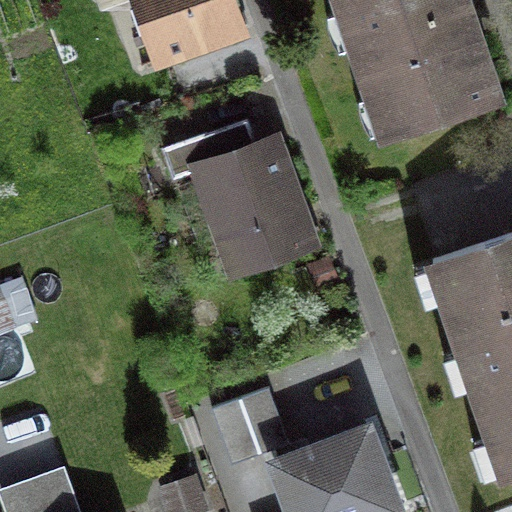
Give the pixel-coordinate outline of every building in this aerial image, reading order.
[(232,0),(124,0),(153,83),(250,50),(232,0)] [(452,0),(340,0),(384,139),(486,107),(452,0)] [(280,138),(185,172),(225,284),(320,250),(280,138)] [(511,209),(433,239),(511,457),(511,456),(511,209)] [(0,295),(0,326),(10,322),(0,295)] [(366,408),(260,451),(284,511),(387,511),(404,505),(366,408)] [(4,467),(19,511),(88,511),(65,446),(4,467)] [(196,459),(164,470),(175,502),(206,492),(196,459)]
